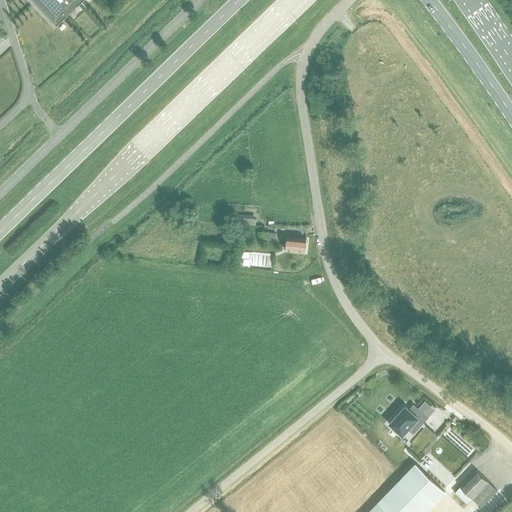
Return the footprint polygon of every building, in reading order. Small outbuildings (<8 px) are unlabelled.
[(34,0),(54,21),(76,0),(34,0)] [(235,222),(254,224),(254,218),(236,216),(235,222)] [(286,249),(305,252),(306,239),(287,237),(286,249)] [(245,265),(275,266),(276,252),(246,250),(245,265)] [(418,419),(423,423),(428,417),(413,404),(409,409),(405,406),(393,420),(389,424),(403,436),(408,430),(418,419)] [(424,511),(445,491),(416,463),(368,511),(424,511)] [(476,470),(455,492),(467,504),(472,498),(488,481),(476,470)] [(488,481),(472,498),(481,507),(498,490),(488,481)]
